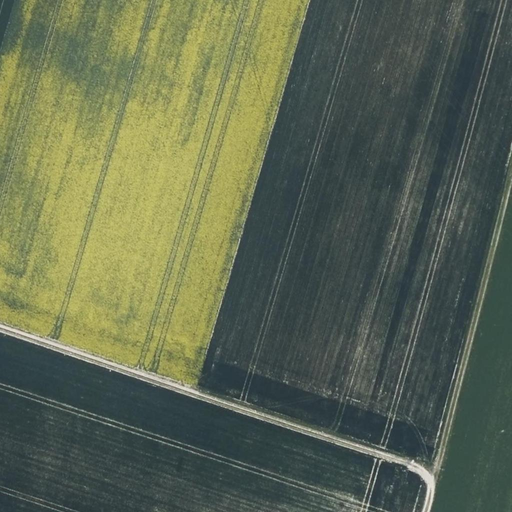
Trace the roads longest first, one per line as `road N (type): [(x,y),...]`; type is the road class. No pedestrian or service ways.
road 1 (track): [(434,477),(0,329)]
road 2 (track): [(511,171),(424,511)]
